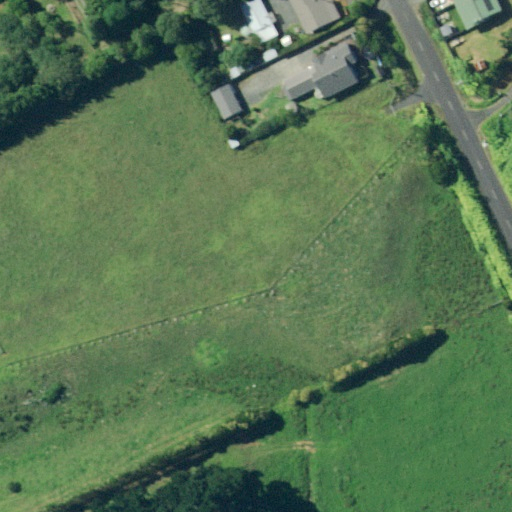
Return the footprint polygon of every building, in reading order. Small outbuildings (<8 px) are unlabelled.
[(281,35),(263,0),(250,0),(242,4),(262,45),(281,35)] [(293,0),(311,35),(345,18),(336,0),(331,0),(326,3),(324,0),(293,0)] [(508,12),(502,0),(458,0),(472,29),(508,12)] [(291,102),(324,86),(330,99),(365,83),(355,63),(361,60),(352,43),(313,61),(315,67),(286,81),(288,86),(285,87),(291,102)] [(245,111),(233,87),(215,96),(227,120),(245,111)]
